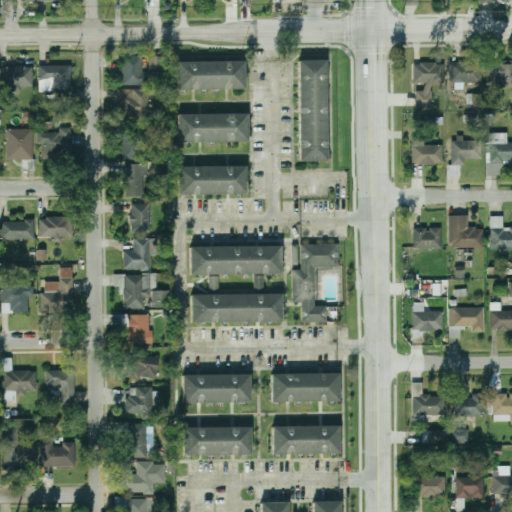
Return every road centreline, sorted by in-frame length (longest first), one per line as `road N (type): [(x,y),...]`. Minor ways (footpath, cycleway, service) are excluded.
road 1 (residential): [(102,511),(93,0)]
road 2 (tertiary): [(372,511),(372,140)]
road 3 (tertiary): [(0,34),(231,31)]
road 4 (tertiary): [(371,30),(511,28)]
road 5 (residential): [(511,362),(371,364)]
road 6 (residential): [(511,195),(372,197)]
